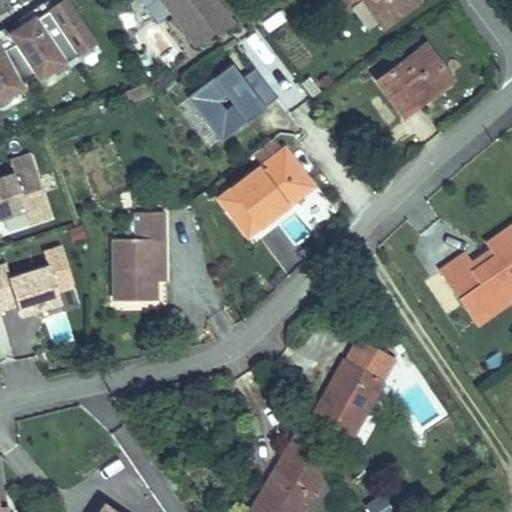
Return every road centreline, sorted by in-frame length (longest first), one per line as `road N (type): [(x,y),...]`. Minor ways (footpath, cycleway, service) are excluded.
road 1 (residential): [(0,387),(245,335),(511,97)]
road 2 (unknown): [(372,222),(511,447)]
